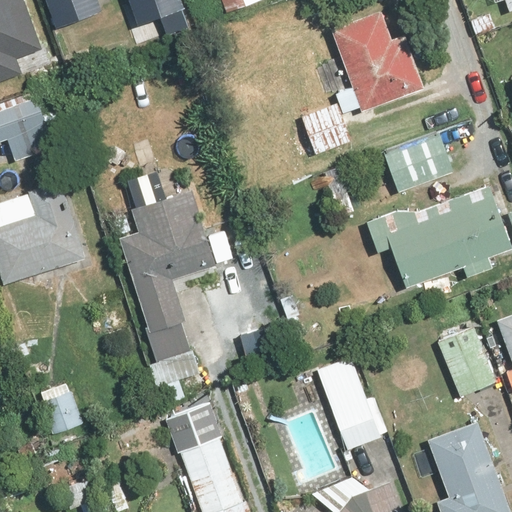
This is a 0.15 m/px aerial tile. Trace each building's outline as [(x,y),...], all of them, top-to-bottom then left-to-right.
[(0,0),(0,80),(25,72),(19,54),(46,45),(29,0),(0,0)] [(50,0),(60,28),(112,10),(108,0),(50,0)] [(190,0),(134,0),(144,24),(163,17),(169,35),(200,23),(190,0)] [(269,0),(222,0),(230,17),(269,0)] [(385,9),(336,27),(357,86),(340,92),(347,111),(364,105),(366,110),(429,87),(409,33),(396,38),(385,9)] [(503,27),(495,9),(472,19),(480,37),(503,27)] [(42,94),(0,108),(0,130),(4,142),(10,140),(20,168),(62,154),(42,94)] [(354,141),(341,100),(306,112),(319,152),(354,141)] [(389,152),(403,190),(458,171),(444,133),(389,152)] [(0,261),(8,283),(93,255),(66,177),(29,189),(0,198),(0,261)] [(390,244),(404,281),(510,243),(489,184),(403,215),(399,204),(363,217),(374,249),(390,244)] [(117,233),(152,349),(187,338),(167,272),(213,258),(192,188),(133,206),(139,227),(117,233)] [(511,307),(498,312),(511,350),(511,307)] [(500,380),(477,325),(442,340),(465,395),(500,380)] [(320,365),(346,440),(378,428),(352,354),(320,365)] [(69,382),(39,392),(53,434),(83,424),(69,382)] [(251,511),(248,501),(212,398),(170,413),(203,511),(251,511)] [(454,496),(442,500),(445,511),(511,511),(511,499),(482,419),(432,438),(454,496)] [(353,488),(333,511),(401,511),(389,476),(353,488)]
